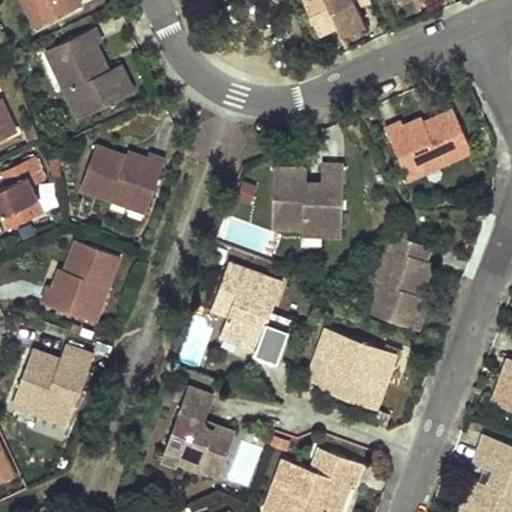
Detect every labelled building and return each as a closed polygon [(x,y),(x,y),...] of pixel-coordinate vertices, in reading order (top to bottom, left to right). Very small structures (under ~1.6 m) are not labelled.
[(22,0),(23,1),(25,0),(34,0),(45,22),(80,6),(77,0),(22,0)] [(45,22),(34,0),(25,0),(23,1),(35,27),(45,22)] [(311,0),(304,3),(318,33),(333,27),(331,23),(336,21),(337,25),(340,32),(364,21),(360,13),(373,7),(370,0),(311,0)] [(108,69),(103,71),(98,60),(103,58),(96,43),(100,41),(93,27),(55,45),(72,80),(67,94),(78,117),(133,91),(120,63),(108,69)] [(45,50),(67,94),(72,80),(55,45),(45,50)] [(103,58),(98,60),(103,71),(108,69),(103,58)] [(0,155),(22,146),(0,98),(0,155)] [(471,150),(453,108),(428,120),(430,124),(425,126),(424,122),(421,117),(402,126),(400,121),(385,128),(405,174),(439,159),(441,164),(471,150)] [(28,141),(38,137),(33,124),(23,127),(28,141)] [(126,156),(95,144),(80,187),(111,199),(112,194),(147,207),(165,159),(148,153),(147,158),(127,151),(126,156)] [(0,187),(0,216),(1,216),(7,229),(36,215),(30,203),(38,198),(32,185),(45,179),(35,156),(8,169),(14,182),(7,185),(0,187)] [(52,176),(61,174),(58,159),(50,160),(52,176)] [(439,159),(405,174),(408,179),(441,164),(439,159)] [(320,163),(320,179),(319,192),(305,192),(306,179),(306,168),(273,167),(271,228),(301,229),(301,235),(323,235),(323,227),(340,227),(343,164),(320,163)] [(14,182),(8,169),(1,172),(7,185),(14,182)] [(319,192),(320,179),(306,179),(305,192),(319,192)] [(112,194),(111,199),(146,211),(147,207),(112,194)] [(36,215),(44,211),(38,198),(30,203),(36,215)] [(340,227),(323,227),(323,235),(340,236),(340,227)] [(381,262),(363,309),(418,330),(429,299),(426,298),(420,295),(417,294),(411,292),(414,284),(420,286),(423,287),(432,262),(425,260),(430,247),(391,232),(386,247),(394,251),(389,265),(381,262)] [(107,286),(119,255),(76,240),(65,269),(60,268),(53,287),(48,285),(42,301),(90,319),(103,285),(107,286)] [(394,251),(386,247),(381,262),(389,265),(394,251)] [(282,282),(229,263),(215,300),(231,306),(228,314),(220,335),(256,348),(254,353),(277,361),(289,329),(267,321),(271,311),(282,282)] [(420,286),(414,284),(411,292),(417,294),(420,286)] [(95,321),(107,286),(103,285),(90,319),(95,321)] [(231,306),(215,300),(212,308),(228,314),(231,306)] [(293,319),(271,311),(267,321),(289,329),(293,319)] [(384,348),(326,327),(316,355),(330,360),(338,363),(335,371),(327,368),(320,388),(374,408),(391,363),(379,359),(384,348)] [(32,348),(12,403),(56,420),(61,408),(72,412),(93,355),(65,345),(60,359),(57,367),(49,364),(52,356),(32,348)] [(395,353),(384,348),(379,359),(391,363),(395,353)] [(52,356),(49,364),(57,367),(60,359),(52,356)] [(338,363),(330,360),(327,368),(335,371),(338,363)] [(510,401),(508,408),(511,409),(511,368),(505,366),(494,395),(510,401)] [(213,396),(188,386),(166,447),(181,452),(178,460),(179,460),(219,475),(234,432),(204,420),(213,396)] [(510,401),(494,395),(492,402),(508,408),(510,401)] [(61,408),(56,420),(68,424),(72,412),(61,408)] [(511,511),(511,443),(485,434),(474,463),(493,470),(500,472),(494,486),(488,483),(474,478),(462,510),(466,511),(511,511)] [(161,460),(177,466),(179,460),(178,460),(181,452),(166,447),(161,460)] [(320,447),(312,469),(322,473),(330,451),(320,447)] [(312,469),(283,458),(263,511),(264,511),(305,511),(307,509),(315,511),(338,511),(349,483),(354,485),(362,463),(330,451),(322,473),(312,469)] [(500,472),(493,470),(488,483),(494,486),(500,472)]
